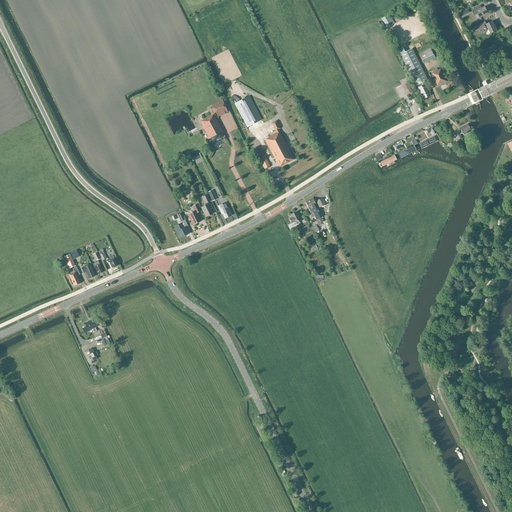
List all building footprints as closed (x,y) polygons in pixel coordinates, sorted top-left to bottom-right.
[(489,14),(485,7),(482,8),(480,6),(472,10),(475,16),(478,14),(480,18),(489,14)] [(390,25),(385,18),(381,20),(386,28),(390,25)] [(491,34),(497,31),(493,22),(487,25),(486,23),(475,28),(478,34),(486,30),(487,31),(489,30),(491,34)] [(435,58),(430,48),(418,54),(423,64),(435,58)] [(416,85),(418,84),(424,81),(427,80),(411,49),(401,55),(416,85)] [(436,87),(448,81),(441,68),(438,70),(437,69),(429,73),(436,87)] [(423,99),(430,96),(429,93),(430,92),(424,81),(418,84),(420,87),(418,88),(423,99)] [(412,92),(408,83),(402,86),(407,95),(412,92)] [(263,122),(249,96),(234,104),(249,130),(263,122)] [(228,112),(222,100),(212,105),(217,117),(228,112)] [(212,143),(225,136),(213,114),(204,119),(204,120),(200,122),(212,143)] [(279,131),(278,129),(280,128),(276,121),(271,123),(275,130),(273,132),(274,133),(268,136),(268,137),(265,139),(276,161),(277,161),(279,166),(293,159),(290,154),(291,153),(279,131)] [(467,125),(466,125),(459,128),(462,133),(463,133),(464,134),(466,133),(465,132),(470,130),(467,125)] [(433,134),(428,136),(424,138),(420,139),(414,142),(417,150),(422,148),(427,146),(436,142),(441,140),(436,133),(433,134)] [(462,138),(460,134),(456,135),(457,136),(451,138),(454,144),(457,142),(458,145),(464,143),(462,138)] [(261,150),(255,138),(250,140),(256,153),(261,150)] [(411,144),(409,145),(403,147),(393,152),(397,160),(406,155),(415,151),(417,150),(414,142),(412,143),(411,144)] [(388,164),(397,160),(393,152),(385,156),(382,158),(379,159),(378,160),(377,160),(377,161),(376,162),(376,163),(376,164),(376,165),(378,169),(388,164)] [(270,166),(265,156),(259,159),(264,169),(270,166)] [(212,190),(207,192),(212,201),(217,199),(212,190)] [(201,207),(206,217),(212,213),(207,202),(210,201),(207,195),(201,197),(205,205),(201,207)] [(325,205),(325,203),(322,198),(314,202),(313,199),(305,202),(308,208),(311,213),(312,212),(316,220),(318,224),(324,221),(322,217),(317,209),(325,205)] [(224,218),(231,215),(225,203),(218,206),(221,214),(222,214),(224,218)] [(200,211),(197,205),(193,206),(195,211),(188,214),(193,223),(200,220),(196,213),(200,211)] [(297,223),(300,221),(299,218),(296,212),(290,214),(292,217),(289,218),(291,223),(294,222),(296,221),(297,223)] [(181,237),(187,234),(182,222),(174,226),(178,236),(180,235),(181,237)] [(309,228),(307,222),(299,226),(302,232),(309,228)] [(319,231),(316,225),(311,228),(314,234),(319,231)] [(80,257),(76,250),(70,253),(73,260),(80,257)] [(112,268),(118,265),(114,259),(113,256),(109,258),(110,261),(109,261),(112,268)] [(103,272),(98,261),(92,264),(94,267),(95,267),(98,274),(103,272)] [(90,279),(92,278),(92,277),(95,276),(89,264),(81,268),(84,273),(86,272),(89,279),(90,279)] [(80,274),(76,267),(73,269),(74,272),(69,275),(71,279),(69,279),(71,283),(72,282),(74,286),(75,286),(76,286),(77,285),(77,284),(80,283),(77,276),(80,274)] [(86,327),(84,328),(82,328),(84,333),(88,331),(92,329),(94,332),(97,331),(95,328),(98,326),(94,319),(85,323),(86,327)] [(93,360),(96,359),(92,349),(85,352),(89,362),(88,362),(89,364),(94,362),(93,360)]
